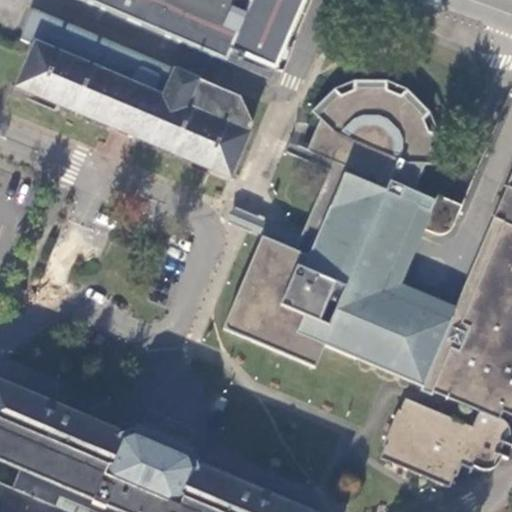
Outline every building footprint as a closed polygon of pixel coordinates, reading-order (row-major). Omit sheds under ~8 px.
[(80,0),(227,61),(231,50),(275,68),(303,0),(80,0)] [(17,88),(230,178),(251,126),(238,100),(28,13),(17,43),(33,49),(17,88)] [(319,122),(303,160),(328,171),(302,235),(307,237),(300,254),(262,238),(224,329),(316,368),(325,345),(426,388),(450,328),(368,293),(372,284),(385,290),(413,224),(423,228),(435,199),(413,190),(424,164),(436,164),(434,132),(427,133),(420,120),(427,113),(408,93),(402,100),(387,93),(386,81),(353,83),(354,92),(340,100),(333,93),(311,114),(319,122)] [(511,170),(491,219),(502,223),(464,311),(458,309),(450,328),(426,388),(479,411),(471,428),(408,402),(403,413),(398,411),(383,447),(388,449),(382,463),(450,490),(454,479),(456,479),(461,468),(470,471),(472,466),(493,474),(496,474),(499,473),(501,471),(502,468),(508,454),(502,451),(505,444),(511,447),(511,443),(511,429),(511,428),(510,426),(508,425),(503,422),(496,418),(499,411),(511,416),(511,170)] [(300,254),(307,237),(302,235),(300,238),(236,210),(230,225),(262,238),(300,254)] [(400,284),(423,228),(413,224),(385,290),(372,284),(368,293),(450,328),(458,309),(464,311),(502,223),(491,219),(453,307),(400,284)] [(118,437),(0,387),(0,463),(19,471),(12,488),(0,482),(0,511),(295,511),(196,470),(189,456),(166,446),(133,432),(118,437)]
